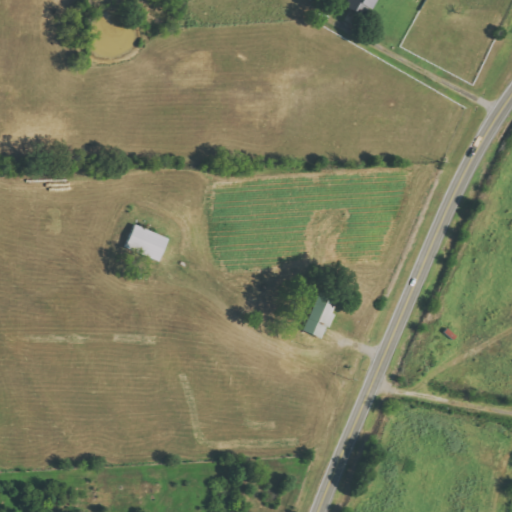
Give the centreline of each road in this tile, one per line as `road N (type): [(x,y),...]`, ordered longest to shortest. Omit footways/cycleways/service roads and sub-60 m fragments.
road 1 (secondary): [(511,99),(496,120),(329,511)]
road 2 (residential): [(496,120),(312,14),(215,32),(154,0)]
